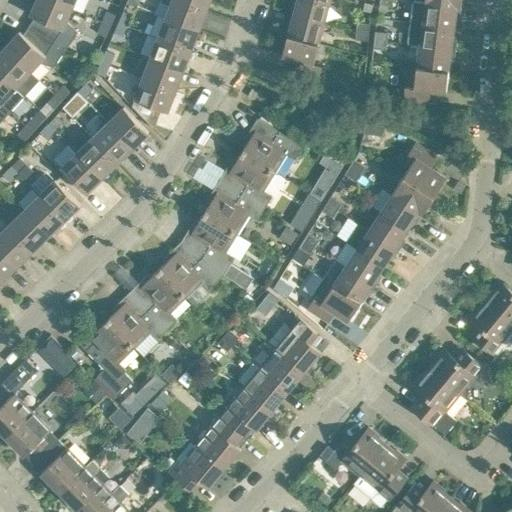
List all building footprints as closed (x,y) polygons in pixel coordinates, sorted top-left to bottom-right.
[(67,21),(72,8),(53,0),(36,0),(31,14),(35,16),(30,25),(66,49),(77,31),(67,21)] [(53,0),(72,8),(75,0),(53,0)] [(199,30),(207,9),(182,0),(163,0),(163,1),(171,4),(166,17),(199,30)] [(210,0),(182,0),(207,9),(210,0)] [(325,22),(331,1),(328,0),(297,0),(297,2),(292,5),(290,12),(325,22)] [(462,7),(426,2),(414,0),(411,22),(455,27),(456,17),(461,14),(462,7)] [(111,25),(116,14),(107,10),(102,21),(111,25)] [(132,14),(124,11),(123,10),(119,21),(127,25),(132,14)] [(320,43),(325,22),(290,12),(288,19),(291,24),(288,34),(320,43)] [(199,30),(166,17),(158,14),(151,34),(158,37),(192,50),(199,30)] [(106,36),(111,25),(102,21),(98,32),(106,36)] [(122,36),(127,25),(119,21),(114,32),(122,36)] [(370,23),(358,22),(357,30),(369,31),(370,23)] [(454,38),(455,27),(411,22),(409,43),(420,45),(456,49),(457,42),(454,38)] [(66,49),(30,25),(24,34),(20,31),(5,47),(31,71),(40,61),(54,67),(66,49)] [(368,40),(369,31),(357,30),(356,39),(368,40)] [(388,32),(376,31),(375,39),(387,41),(388,32)] [(314,63),(320,43),(288,34),(282,56),(298,60),(295,71),(319,78),(322,65),(314,63)] [(184,70),(192,50),(158,37),(151,57),(184,70)] [(386,49),(387,41),(375,39),(374,48),(386,49)] [(455,57),(456,49),(420,45),(417,66),(449,70),(451,60),(455,57)] [(31,71),(5,47),(0,52),(0,71),(17,87),(26,95),(40,80),(31,71)] [(115,54),(106,50),(101,61),(110,65),(115,54)] [(176,90),(184,70),(151,57),(143,77),(176,90)] [(105,76),(110,65),(101,61),(97,72),(105,76)] [(446,92),(449,70),(417,66),(415,87),(406,86),(404,99),(429,102),(431,90),(446,92)] [(17,87),(0,71),(0,101),(2,103),(17,87)] [(168,111),(176,90),(143,77),(132,106),(154,128),(162,108),(168,111)] [(93,88),(86,82),(78,91),(85,97),(93,88)] [(62,100),(70,91),(64,85),(55,93),(62,100)] [(77,106),(85,97),(78,91),(70,100),(77,106)] [(62,100),(55,93),(47,102),(54,109),(62,100)] [(124,106),(124,107),(108,122),(133,147),(149,132),(124,106)] [(33,131),(48,116),(41,110),(26,125),(33,131)] [(64,120),(58,114),(57,114),(49,123),(56,129),(64,120)] [(248,141),(242,151),(276,172),(287,153),(296,158),(304,146),(258,117),(247,135),(248,141)] [(133,147),(108,122),(93,137),(118,162),(133,147)] [(47,138),(56,129),(49,123),(41,132),(47,138)] [(25,140),(33,131),(26,125),(18,134),(25,140)] [(118,162),(93,137),(77,152),(102,177),(118,162)] [(416,157),(404,175),(435,195),(447,176),(431,166),(437,156),(416,142),(409,153),(416,157)] [(265,190),(276,172),(242,151),(236,160),(230,162),(220,179),(265,207),(273,195),(265,190)] [(102,177),(77,152),(62,167),(87,193),(102,177)] [(27,164),(21,157),(12,165),(18,172),(27,164)] [(365,165),(354,159),(350,166),(361,173),(365,165)] [(10,180),(18,172),(12,165),(3,174),(10,180)] [(361,173),(350,166),(345,173),(356,180),(361,173)] [(435,195),(404,175),(393,193),(423,213),(435,195)] [(56,179),(40,194),(65,220),(81,204),(56,179)] [(265,207),(220,179),(209,197),(210,202),(204,212),(238,233),(250,215),(258,220),(265,207)] [(423,213),(393,193),(381,211),(408,229),(414,220),(419,219),(423,213)] [(65,220),(40,194),(24,209),(49,235),(65,220)] [(342,202),(332,195),(327,202),(338,209),(342,202)] [(333,217),(338,209),(327,202),(322,210),(333,217)] [(49,235),(24,209),(9,224),(34,250),(49,235)] [(408,229),(381,211),(369,229),(400,249),(404,243),(402,238),(408,229)] [(227,251),(238,233),(204,212),(199,222),(193,223),(182,240),(224,274),(235,256),(227,251)] [(400,249),(369,229),(369,230),(359,223),(347,241),(357,248),(357,247),(384,265),(390,257),(395,256),(400,249)] [(34,250),(9,224),(0,233),(0,245),(19,265),(34,250)] [(298,233),(286,225),(278,237),(291,245),(298,233)] [(319,239),(309,232),(304,239),(315,246),(319,239)] [(310,253),(315,246),(304,239),(300,246),(310,253)] [(224,274),(182,240),(167,255),(167,261),(159,269),(187,297),(202,282),(209,289),(224,274)] [(19,265),(0,245),(0,276),(3,280),(19,265)] [(357,247),(357,248),(346,266),(376,285),(380,279),(379,274),(384,265),(357,247)] [(376,285),(346,266),(345,266),(335,260),(323,277),(361,301),(366,293),(372,292),(376,285)] [(187,297),(159,269),(151,277),(145,276),(130,291),(168,329),(178,319),(172,312),(187,297)] [(361,301),(323,277),(311,294),(315,297),(308,308),(329,322),(336,312),(349,320),(361,301)] [(511,290),(499,279),(484,298),(511,321),(511,290)] [(168,329),(130,291),(116,305),(116,311),(108,319),(135,347),(151,332),(157,339),(168,329)] [(266,315),(278,299),(269,292),(256,308),(266,315)] [(511,321),(484,298),(468,316),(491,335),(483,344),(496,355),(503,346),(507,349),(510,349),(511,348),(511,321)] [(310,341),(318,331),(298,315),(290,326),(293,328),(277,347),(304,370),(321,350),(310,341)] [(135,347),(108,319),(99,327),(93,327),(78,341),(105,369),(98,376),(117,396),(133,380),(125,371),(127,369),(120,362),(135,347)] [(239,337),(231,330),(230,329),(224,336),(234,344),(239,337)] [(234,344),(224,336),(219,343),(228,350),(234,344)] [(304,370),(277,347),(261,367),(288,389),(304,370)] [(498,377),(473,357),(465,366),(443,347),(427,366),(460,393),(475,375),(489,387),(498,377)] [(13,394),(0,406),(0,428),(7,436),(32,411),(14,393),(39,369),(28,357),(2,383),(13,394)] [(446,410),(460,393),(427,366),(412,384),(428,397),(424,402),(422,400),(415,408),(445,433),(457,419),(446,410)] [(288,389),(261,367),(245,386),(272,409),(288,389)] [(272,409),(245,386),(221,415),(248,438),(272,409)] [(59,438),(32,411),(7,436),(34,463),(59,438)] [(224,467),(248,438),(221,415),(197,445),(224,467)] [(135,426),(129,434),(137,442),(144,435),(135,426)] [(361,475),(388,442),(369,426),(351,449),(341,442),(334,450),(328,445),(321,454),(327,459),(326,460),(336,469),(343,460),(361,475)] [(60,490),(85,465),(59,438),(34,463),(60,490)] [(389,500),(408,476),(398,467),(406,457),(388,442),(361,475),(354,483),(381,506),(387,499),(389,500)] [(224,467),(197,445),(181,464),(178,461),(170,471),(189,487),(197,478),(208,487),(224,467)] [(91,511),(112,492),(94,474),(99,469),(99,466),(92,459),(85,465),(60,490),(81,511),(91,511)] [(438,511),(453,495),(434,480),(426,490),(415,481),(395,505),(397,506),(392,511),(438,511)] [(130,511),(112,492),(91,511),(130,511)] [(470,511),(471,511),(453,495),(438,511),(470,511)] [(511,511),(511,500),(494,510),(495,511),(511,511)]
